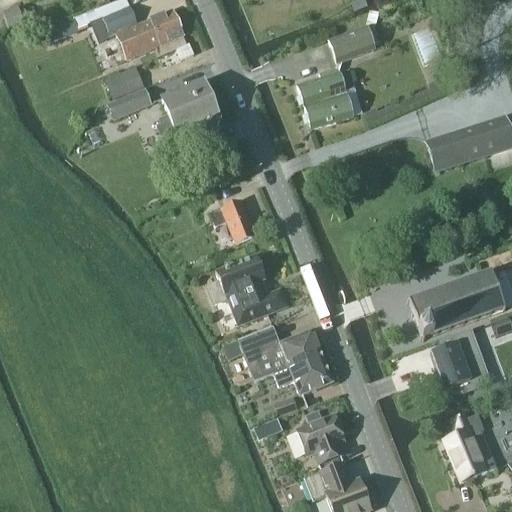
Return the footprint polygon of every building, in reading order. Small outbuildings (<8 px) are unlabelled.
[(164,57),(149,23),(137,28),(129,10),(103,22),(111,40),(117,37),(127,63),(155,50),(159,59),(164,57)] [(26,25),(37,22),(34,11),(23,15),(26,25)] [(22,26),(18,13),(4,18),(8,30),(22,26)] [(149,23),(164,57),(177,52),(182,63),(194,57),(189,46),(186,47),(183,38),(172,13),(149,23)] [(74,21),(39,34),(44,47),(78,35),(74,21)] [(366,29),(327,44),(336,67),(375,53),(366,29)] [(362,116),(353,83),(356,82),(353,71),(340,75),(298,90),(305,110),(304,111),(312,133),(353,119),(362,116)] [(142,91),(135,72),(105,84),(112,103),(142,91)] [(220,127),(202,87),(200,88),(162,105),(168,121),(164,123),(167,129),(162,131),(169,148),(217,127),(218,127),(220,127)] [(112,125),(149,109),(142,94),(106,110),(112,125)] [(511,150),(502,123),(427,147),(435,174),(511,150)] [(236,249),(256,241),(241,204),(221,212),(221,213),(210,218),(215,230),(226,226),(236,249)] [(280,294),(265,300),(259,286),(265,283),(257,261),(216,277),(219,286),(207,290),(214,308),(228,303),(238,329),(287,310),(280,294)] [(491,277),(410,306),(423,346),(506,317),(491,277)] [(511,330),(509,322),(491,328),(496,343),(511,337),(511,330)] [(272,332),(238,345),(254,386),(273,378),(290,371),(288,367),(320,355),(312,335),(279,348),(272,332)] [(443,357),(430,361),(445,401),(455,397),(458,403),(493,391),(472,334),(439,346),(443,357)] [(290,371),(273,378),(277,390),(293,384),(299,400),(332,387),(320,355),(288,367),(290,371)] [(299,413),(295,401),(273,409),(278,421),(299,413)] [(457,439),(443,444),(461,486),(487,475),(495,471),(481,436),(487,434),(480,417),(469,422),(467,418),(451,424),(454,433),(457,439)] [(314,457),(318,468),(344,458),(340,447),(344,445),(333,419),(296,434),(306,460),(314,457)] [(343,467),(304,482),(313,506),(326,501),(330,511),(369,511),(358,483),(351,486),(343,467)]
